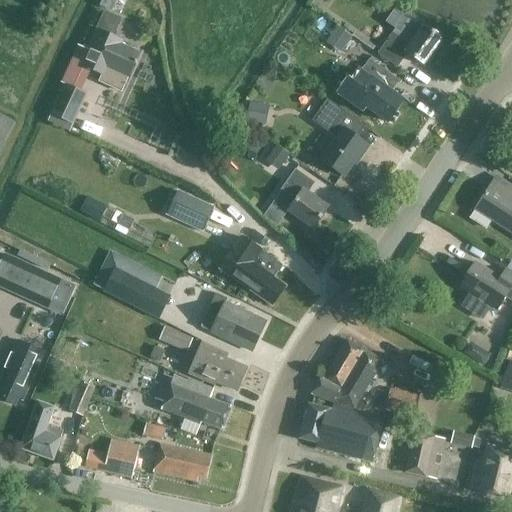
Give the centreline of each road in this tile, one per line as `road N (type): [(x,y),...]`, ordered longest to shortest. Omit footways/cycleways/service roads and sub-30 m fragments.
road 1 (tertiary): [(265,445),(288,371),(318,325),(378,264),(509,64)]
road 2 (residential): [(265,445),(511,507)]
road 3 (unclassified): [(0,455),(27,476),(194,511)]
